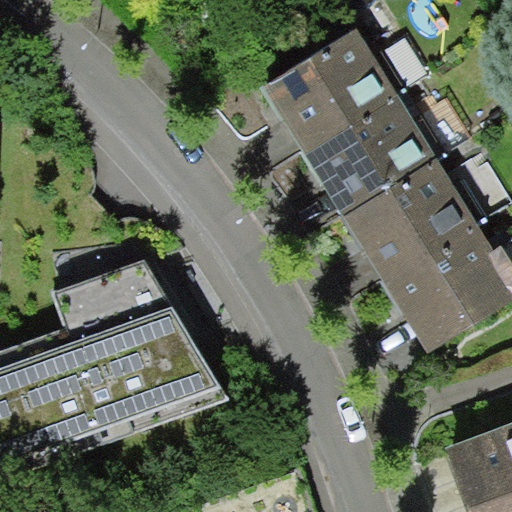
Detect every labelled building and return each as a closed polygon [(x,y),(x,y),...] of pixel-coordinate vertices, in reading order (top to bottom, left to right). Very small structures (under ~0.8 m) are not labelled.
[(270,102),(277,98),(308,148),(393,95),(405,87),(381,48),(369,56),(352,28),(260,85),(266,95),(270,102)] [(348,212),(433,159),(445,152),(421,113),(409,120),(393,95),(308,148),(301,152),(307,162),(310,167),(317,163),(348,212)] [(350,232),(357,227),(388,277),(473,224),(485,217),(462,180),(450,187),(433,159),(348,212),(341,217),(347,226),(350,232)] [(391,297),(397,293),(431,347),(511,296),(511,262),(500,244),(490,251),(473,224),(388,277),(381,281),(387,290),(391,297)] [(0,473),(228,398),(143,259),(53,289),(66,326),(0,348),(0,473)] [(511,511),(511,428),(451,451),(460,474),(474,511),(511,511)]
